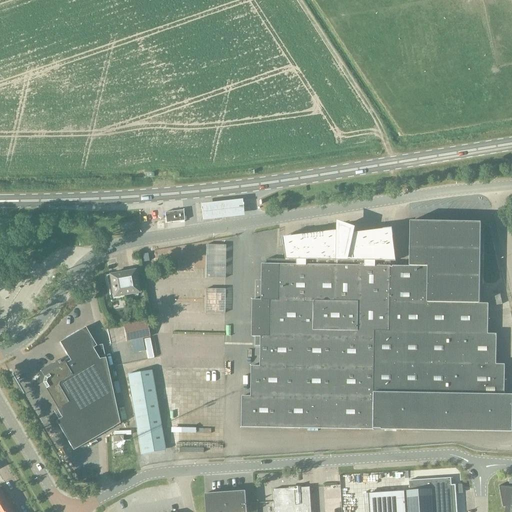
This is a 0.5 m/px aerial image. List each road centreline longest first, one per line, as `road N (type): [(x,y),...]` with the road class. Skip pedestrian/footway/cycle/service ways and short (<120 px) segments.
road 1 (unclassified): [(0,352),(36,325),(82,264),(118,244),(497,186)]
road 2 (primary): [(0,201),(187,193),(511,144)]
road 3 (unclassified): [(180,471),(439,454),(478,468)]
road 4 (unknown): [(253,221),(241,263),(229,444)]
road 5 (tertiary): [(62,511),(0,405)]
